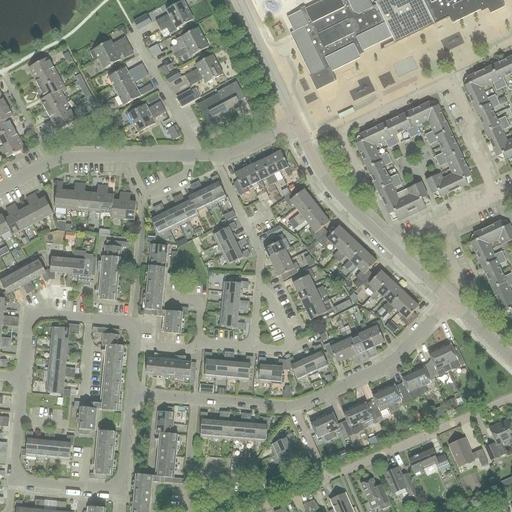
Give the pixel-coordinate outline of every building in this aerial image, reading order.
[(159,26),(189,10),(183,0),(166,10),(169,14),(156,21),(159,26)] [(394,44),(449,18),(452,24),(487,7),(490,14),(505,7),(501,0),(323,0),(305,9),(306,10),(302,12),(301,11),(287,17),(294,32),(290,33),(292,38),(311,76),(310,77),(323,103),(336,97),(334,92),(340,89),(332,72),(361,58),(358,53),(392,37),(395,43),(394,43),(394,44)] [(177,29),(194,20),(189,10),(159,26),(162,31),(174,25),(177,29)] [(147,14),(134,22),(135,23),(139,30),(152,23),(148,15),(147,14)] [(174,54),(203,37),(198,28),(181,37),(183,41),(171,48),(174,54)] [(99,59),(129,43),(125,37),(113,44),(111,40),(90,52),(95,61),(99,59)] [(191,56),(209,47),(203,37),(174,54),(176,59),(189,52),(191,56)] [(131,48),(129,43),(99,59),(104,69),(121,60),(119,55),(131,48)] [(160,44),(151,49),(156,57),(165,52),(160,44)] [(72,58),(69,52),(63,55),(66,61),(72,58)] [(188,81),(218,65),(213,55),(196,64),(198,69),(185,76),(188,81)] [(511,56),(502,61),(509,75),(511,73),(511,56)] [(54,68),(48,57),(29,68),(34,78),(54,68)] [(76,67),(72,58),(66,61),(71,70),(76,67)] [(509,75),(502,61),(491,66),(502,89),(507,86),(503,78),(509,75)] [(114,87),(145,69),(143,64),(128,72),(126,68),(108,77),(114,87)] [(172,64),(166,67),(169,72),(174,69),(172,64)] [(206,84),(223,74),(218,65),(188,81),(191,86),(204,79),(206,84)] [(502,89),(491,66),(481,71),(487,85),(493,83),(497,91),(502,89)] [(40,88),(59,78),(54,68),(34,78),(40,88)] [(148,75),(145,69),(114,87),(119,96),(135,87),(133,83),(148,75)] [(178,69),(165,76),(170,84),(182,77),(178,69)] [(482,88),(487,85),(481,71),(467,78),(470,83),(464,86),(470,100),(484,93),(482,88)] [(65,88),(59,78),(40,88),(45,98),(61,90),(61,91),(65,88)] [(218,92),(218,94),(219,93),(228,112),(241,105),(239,101),(245,98),(236,82),(218,92)] [(141,96),(154,89),(151,84),(138,91),(135,87),(119,96),(124,106),(141,96)] [(66,100),(61,91),(61,90),(45,98),(41,100),(46,111),(66,100)] [(192,91),(177,98),(182,107),(196,100),(192,91)] [(219,93),(218,94),(198,105),(205,119),(204,119),(209,128),(221,122),(218,117),(228,112),(219,93)] [(475,111),(498,100),(495,95),(487,99),(484,93),(470,100),(475,111)] [(156,95),(147,100),(150,104),(159,99),(156,95)] [(505,97),(498,100),(500,105),(507,102),(505,97)] [(96,105),(93,99),(88,101),(91,107),(96,105)] [(52,121),(71,110),(66,100),(46,111),(52,121)] [(500,105),(498,100),(475,111),(480,121),(495,115),(492,109),(500,105)] [(134,123),(163,107),(160,102),(148,109),(145,105),(128,114),(134,123)] [(430,102),(416,109),(422,123),(428,120),(430,126),(444,119),(438,105),(432,108),(430,102)] [(13,116),(7,106),(0,109),(0,122),(8,118),(9,119),(13,116)] [(153,119),(166,113),(163,107),(134,123),(139,133),(156,124),(153,119)] [(422,123),(416,109),(405,114),(416,136),(421,134),(417,125),(422,123)] [(57,131),(77,121),(71,110),(52,121),(57,131)] [(110,110),(104,113),(107,119),(113,115),(110,110)] [(416,136),(405,114),(394,119),(401,133),(407,130),(410,138),(416,136)] [(485,132),(508,122),(505,117),(497,120),(495,115),(480,121),(485,132)] [(0,135),(14,128),(9,119),(8,118),(0,122),(0,135)] [(401,133),(394,119),(383,124),(394,146),(399,144),(395,136),(401,133)] [(449,130),(444,119),(430,126),(433,131),(425,135),(427,140),(449,130)] [(510,127),(508,122),(485,132),(490,143),(505,136),(502,131),(510,127)] [(394,146),(383,124),(373,129),(379,143),(385,140),(389,149),(394,146)] [(173,126),(167,130),(170,135),(176,132),(173,126)] [(0,148),(19,138),(14,128),(0,135),(0,148)] [(374,146),(379,143),(373,129),(359,135),(362,141),(356,144),(362,158),(377,151),(374,146)] [(455,141),(449,130),(427,140),(430,145),(438,142),(440,147),(455,141)] [(511,139),(507,142),(505,136),(490,143),(497,157),(503,154),(505,160),(511,156),(511,139)] [(25,149),(19,138),(0,148),(0,149),(5,159),(25,149)] [(460,152),(455,141),(440,147),(443,153),(435,157),(437,162),(460,152)] [(281,151),(271,155),(279,172),(284,169),(288,177),(292,174),(281,151)] [(367,168),(390,158),(387,153),(379,157),(377,151),(362,158),(367,168)] [(465,162),(460,152),(437,162),(440,167),(448,163),(450,169),(465,162)] [(279,172),(271,155),(262,160),(274,184),(278,181),(274,174),(279,172)] [(392,163),(390,158),(367,168),(372,179),(387,172),(384,167),(392,163)] [(274,184),(262,160),(253,164),(261,181),(266,178),(270,186),(274,184)] [(471,176),(465,162),(450,169),(453,174),(448,177),(454,191),(468,184),(465,179),(471,176)] [(261,181),(253,164),(244,169),(252,185),(257,183),(260,190),(265,188),(261,181)] [(252,185),(244,169),(234,173),(238,181),(234,183),(240,196),(249,192),(247,188),(252,185)] [(377,190),(400,179),(397,174),(389,178),(387,172),(372,179),(377,190)] [(454,191),(448,177),(443,179),(440,174),(426,180),(432,194),(438,191),(441,197),(454,191)] [(226,198),(220,185),(222,184),(217,175),(211,178),(215,185),(213,186),(213,185),(210,184),(208,185),(210,190),(216,203),(226,198)] [(402,185),(400,179),(377,190),(382,201),(397,194),(394,188),(402,185)] [(210,190),(208,185),(207,185),(209,188),(203,190),(199,181),(195,183),(206,208),(216,203),(210,190)] [(67,209),(68,191),(62,191),(63,182),(58,182),(55,208),(67,209)] [(206,208),(195,183),(191,185),(195,194),(189,197),(191,201),(197,212),(206,208)] [(402,192),(397,194),(382,201),(392,222),(398,219),(399,220),(426,207),(425,206),(431,203),(421,183),(402,192)] [(78,210),(81,184),(75,184),(75,192),(68,191),(67,209),(78,210)] [(89,211),(91,194),(85,193),(86,185),(81,184),(78,210),(89,211)] [(101,212),(103,186),(98,186),(97,194),(91,194),(89,211),(101,212)] [(108,187),(103,186),(101,212),(112,213),(113,201),(114,201),(114,196),(108,195),(108,187)] [(287,188),(282,191),(285,198),(290,194),(287,188)] [(297,209),(311,197),(305,189),(298,195),(295,191),(290,194),(285,198),(284,199),(290,207),(293,204),(297,209)] [(123,220),(126,193),(120,193),(120,201),(114,201),(113,201),(112,213),(111,218),(123,220)] [(131,194),(126,193),(123,220),(135,221),(136,203),(130,202),(131,194)] [(36,194),(31,196),(43,219),(54,214),(45,198),(39,201),(36,194)] [(191,201),(186,203),(181,194),(177,196),(189,221),(199,216),(197,212),(191,201)] [(43,219),(31,196),(26,199),(30,206),(25,209),(33,225),(43,219)] [(189,221),(177,196),(173,199),(177,207),(172,210),(179,225),(189,221)] [(297,222),(317,205),(311,197),(297,209),(300,213),(289,222),(292,226),(297,222)] [(33,225),(25,209),(19,212),(15,204),(11,207),(23,230),(33,225)] [(179,225),(172,210),(166,213),(162,204),(158,206),(169,230),(179,225)] [(309,225),(324,213),(317,205),(297,222),(299,225),(306,221),(309,225)] [(169,230),(158,206),(154,208),(158,217),(152,220),(159,235),(169,230)] [(23,230),(11,207),(6,209),(10,217),(5,220),(11,231),(13,236),(23,230)] [(236,217),(233,211),(224,215),(227,221),(236,217)] [(330,222),(324,213),(309,225),(313,229),(309,232),(316,241),(327,232),(323,227),(330,222)] [(5,220),(3,215),(0,216),(0,234),(1,236),(11,231),(5,220)] [(501,221),(487,228),(494,242),(499,239),(502,245),(511,239),(511,230),(509,224),(504,227),(501,221)] [(214,235),(218,245),(234,238),(236,237),(235,234),(232,233),(231,233),(231,232),(237,229),(234,223),(226,227),(227,229),(214,235)] [(335,247),(347,233),(340,226),(331,235),(327,232),(316,241),(325,249),(330,243),(335,247)] [(489,244),(494,242),(487,228),(474,234),(476,240),(471,242),(477,257),(491,250),(489,244)] [(67,232),(66,240),(74,241),(75,233),(67,232)] [(336,259),(355,240),(347,233),(335,247),(339,250),(333,256),(336,259)] [(264,249),(269,258),(286,250),(283,245),(287,243),(283,235),(270,241),(272,245),(264,249)] [(27,237),(22,240),(24,245),(30,242),(27,237)] [(236,243),(234,238),(218,245),(223,255),(241,246),(241,247),(247,243),(245,239),(236,243)] [(349,260),(362,247),(355,240),(336,259),(340,263),(345,257),(349,260)] [(151,245),(150,256),(166,257),(168,246),(151,245)] [(312,254),(317,250),(313,245),(308,249),(312,254)] [(121,258),(122,247),(107,246),(106,246),(104,256),(121,258)] [(242,249),(241,247),(241,246),(223,255),(228,265),(241,259),(242,260),(251,256),(248,250),(241,253),(240,252),(241,251),(242,249)] [(293,247),(286,250),(269,258),(273,268),(290,259),(288,254),(295,251),(293,247)] [(357,267),(369,254),(362,247),(349,260),(344,266),(347,270),(353,264),(357,267)] [(482,267),(504,256),(502,251),(494,255),(491,250),(477,257),(482,267)] [(92,274),(94,255),(86,254),(86,252),(75,251),(74,257),(73,274),(73,277),(75,277),(77,276),(77,275),(79,275),(78,285),(90,286),(91,274),(92,274)] [(372,274),(368,270),(377,261),(369,254),(357,267),(361,271),(355,277),(358,280),(354,284),(358,288),(363,284),(372,274)] [(62,273),(63,256),(52,255),(51,270),(47,270),(50,279),(55,280),(55,273),(57,273),(57,274),(58,276),(62,276),(62,273)] [(45,271),(41,265),(45,262),(42,256),(38,258),(28,263),(36,278),(37,281),(40,279),(41,277),(41,276),(42,275),(45,282),(50,279),(47,270),(45,271)] [(73,274),(74,257),(63,256),(62,273),(68,274),(67,284),(72,284),(73,277),(73,274)] [(116,301),(121,258),(104,256),(100,300),(116,301)] [(165,268),(166,257),(150,256),(149,266),(165,268)] [(507,262),(504,256),(482,267),(487,278),(501,271),(499,265),(507,262)] [(293,264),(290,259),(273,268),(278,277),(286,273),(288,278),(301,272),(296,263),(293,264)] [(307,263),(309,268),(315,265),(313,260),(307,263)] [(36,278),(28,263),(19,269),(32,292),(36,290),(31,281),(36,278)] [(188,313),(189,308),(167,306),(167,311),(161,311),(165,268),(149,266),(145,309),(144,309),(144,314),(154,315),(154,316),(166,317),(165,333),(181,335),(183,313),(188,313)] [(32,292),(19,269),(9,274),(17,289),(18,289),(23,286),(27,295),(32,292)] [(292,283),(297,293),(314,285),(311,280),(315,278),(311,269),(298,275),(300,280),(292,283)] [(377,291),(389,278),(382,271),(376,277),(372,274),(363,284),(368,289),(365,292),(371,297),(377,291)] [(492,289),(511,279),(511,273),(504,277),(501,271),(487,278),(492,289)] [(333,277),(341,284),(344,281),(346,279),(338,272),(333,277)] [(17,289),(9,274),(0,278),(0,279),(6,292),(3,294),(12,301),(15,299),(12,292),(13,291),(13,292),(16,293),(19,291),(18,289),(17,289)] [(384,298),(397,285),(389,278),(377,291),(371,297),(374,300),(380,294),(384,298)] [(511,285),(511,279),(492,289),(497,299),(511,292),(509,287),(511,285)] [(224,282),(223,293),(240,295),(243,296),(243,292),(242,290),(241,290),(241,289),(248,289),(249,283),(241,282),(239,282),(239,284),(224,282)] [(301,302),(325,290),(323,286),(316,290),(314,285),(297,293),(301,302)] [(386,311),(404,292),(397,285),(384,298),(388,302),(383,308),(386,311)] [(336,295),(342,292),(339,286),(333,289),(336,295)] [(327,295),(325,290),(301,302),(306,311),(323,303),(320,298),(327,295)] [(12,301),(3,294),(0,291),(0,309),(4,310),(7,311),(7,307),(5,305),(5,304),(12,304),(12,301)] [(399,312),(412,299),(404,292),(386,311),(389,314),(395,308),(399,312)] [(511,316),(511,294),(511,292),(497,299),(504,313),(509,311),(511,316)] [(240,301),(240,295),(223,293),(222,304),(249,307),(249,302),(240,301)] [(323,303),(306,311),(311,321),(318,317),(321,321),(337,313),(334,307),(330,299),(323,303)] [(419,306),(412,299),(399,312),(403,316),(400,319),(407,326),(417,316),(413,312),(419,306)] [(249,311),(249,307),(222,304),(221,315),(238,317),(238,316),(239,310),(249,311)] [(339,304),(334,307),(337,313),(342,311),(339,304)] [(381,316),(386,311),(383,308),(382,308),(377,313),(381,316)] [(3,316),(4,310),(0,309),(0,320),(13,322),(13,317),(3,316)] [(241,317),(238,316),(238,317),(221,315),(220,326),(235,327),(234,330),(244,330),(245,324),(237,323),(238,321),(239,322),(240,320),(241,317)] [(13,326),(13,322),(0,320),(0,331),(2,332),(3,325),(13,326)] [(381,335),(386,333),(380,320),(371,324),(373,328),(368,330),(375,347),(385,343),(381,335)] [(386,327),(389,329),(394,324),(391,321),(386,327)] [(368,330),(365,323),(360,325),(364,332),(359,335),(366,352),(375,347),(368,330)] [(79,335),(80,326),(68,324),(67,329),(53,328),(52,339),(69,340),(69,341),(71,341),(71,337),(70,336),(69,335),(69,334),(79,335)] [(119,346),(120,335),(119,335),(120,330),(114,330),(114,334),(103,333),(103,345),(108,345),(119,346)] [(366,352),(359,335),(353,337),(350,330),(346,332),(357,356),(366,352)] [(1,338),(2,332),(0,331),(0,342),(11,343),(11,339),(1,338)] [(357,356),(346,332),(342,333),(345,341),(340,343),(348,360),(357,356)] [(68,346),(69,341),(69,340),(52,339),(51,349),(77,352),(78,347),(68,346)] [(11,348),(11,343),(0,342),(0,353),(1,347),(11,348)] [(348,360),(340,343),(335,345),(333,342),(324,346),(330,358),(334,356),(338,364),(348,360)] [(454,352),(450,343),(439,348),(450,371),(454,369),(456,370),(460,368),(460,366),(465,364),(459,349),(454,352)] [(124,346),(119,346),(108,345),(103,404),(91,403),(75,402),(75,407),(81,407),(79,429),(79,434),(90,435),(90,430),(95,431),(97,409),(118,411),(124,346)] [(313,353),(311,354),(310,354),(318,372),(328,368),(323,355),(324,354),(320,345),(314,348),(317,354),(316,355),(315,354),(313,353)] [(310,354),(311,354),(308,348),(303,350),(307,359),(302,361),(309,377),(318,372),(310,354)] [(432,362),(428,364),(434,377),(439,375),(439,376),(441,376),(444,375),(445,374),(445,373),(450,371),(439,348),(428,352),(432,362)] [(77,356),(77,352),(51,349),(50,360),(66,362),(67,356),(77,356)] [(227,379),(230,353),(225,352),(224,362),(218,361),(216,378),(227,379)] [(218,361),(218,359),(215,358),(213,360),(213,361),(211,361),(212,353),(205,353),(204,363),(207,363),(205,377),(216,378),(218,361)] [(239,363),(233,363),(234,353),(230,353),(227,379),(238,380),(239,363)] [(239,361),(239,363),(238,380),(249,381),(250,367),(252,367),(253,357),(247,357),(246,364),(244,364),(244,363),(243,361),(239,361)] [(302,361),(301,359),(298,360),(297,363),(296,364),(293,357),(286,360),(288,370),(293,368),(298,381),(309,377),(302,361)] [(270,383),(272,364),(269,363),(267,365),(267,366),(265,366),(266,358),(259,358),(258,368),(261,368),(259,382),(270,383)] [(195,385),(197,363),(148,359),(147,375),(190,379),(189,384),(195,385)] [(66,368),(66,362),(50,360),(49,371),(75,373),(76,369),(66,368)] [(283,370),(288,370),(286,360),(279,360),(278,367),(277,367),(277,366),(275,364),(272,364),(270,383),(281,384),(283,370)] [(435,379),(434,377),(428,364),(423,366),(412,371),(423,394),(428,392),(425,386),(431,383),(430,382),(435,379)] [(75,378),(75,373),(49,371),(48,382),(64,383),(65,377),(75,378)] [(423,394),(412,371),(401,376),(407,389),(403,391),(408,403),(418,399),(419,396),(423,394)] [(67,383),(64,383),(48,382),(46,393),(61,394),(61,396),(70,397),(71,390),(64,390),(64,388),(65,388),(67,387),(67,383)] [(408,403),(403,391),(398,393),(394,383),(383,388),(393,412),(398,410),(395,403),(401,401),(403,403),(403,405),(408,403)] [(290,387),(286,386),(286,391),(284,390),(283,398),(292,399),(290,387)] [(393,412),(383,388),(372,393),(378,407),(373,409),(380,423),(384,420),(380,410),(386,408),(389,414),(393,412)] [(478,398),(475,391),(463,397),(466,403),(478,398)] [(450,410),(458,407),(455,398),(446,402),(450,410)] [(380,423),(373,409),(369,411),(365,401),(354,406),(364,430),(380,423)] [(364,430),(354,406),(343,411),(347,421),(342,423),(349,437),(354,435),(355,435),(359,433),(359,432),(364,430)] [(158,411),(157,422),(173,424),(174,413),(174,408),(164,407),(163,412),(158,411)] [(444,413),(441,407),(432,412),(435,417),(440,415),(444,413)] [(429,408),(420,412),(425,422),(433,418),(429,408)] [(349,437),(342,423),(338,425),(332,411),(321,416),(332,440),(336,438),(333,431),(339,429),(344,440),(349,438),(349,437)] [(223,439),(225,412),(220,412),(220,421),(214,421),(212,438),(223,439)] [(234,440),(235,423),(229,422),(230,412),(225,412),(223,439),(234,440)] [(214,421),(214,418),(211,418),(209,420),(209,421),(207,420),(208,413),(201,413),(200,422),(202,422),(201,437),(212,438),(214,421)] [(244,441),(247,414),(242,414),(241,423),(235,423),(234,440),(244,441)] [(256,425),(250,424),(251,414),(247,414),(244,441),(255,442),(256,425)] [(332,440),(321,416),(310,421),(318,438),(324,435),(327,442),(332,440)] [(269,428),(270,419),(264,418),(263,425),(261,425),(261,424),(260,422),(256,422),(256,425),(255,442),(266,443),(267,428),(269,428)] [(501,444),(511,438),(511,426),(510,421),(497,427),(497,425),(489,428),(496,443),(485,448),(491,460),(506,454),(501,444)] [(172,435),(172,434),(173,424),(157,422),(156,433),(162,434),(172,435)] [(48,458),(51,432),(46,431),(45,441),(39,441),(37,457),(48,458)] [(112,476),(116,432),(100,431),(96,474),(90,474),(90,479),(106,480),(106,475),(112,476)] [(39,441),(40,438),(36,438),(34,439),(34,440),(33,440),(33,433),(26,432),(26,442),(28,442),(27,450),(26,456),(37,457),(39,441)] [(59,459),(60,443),(54,442),(55,432),(51,432),(48,458),(59,459)] [(271,445),(275,456),(293,448),(292,445),(290,444),(289,444),(288,443),(295,440),(292,433),(283,437),(284,439),(271,445)] [(375,437),(378,443),(386,439),(383,433),(375,437)] [(178,435),(172,434),(172,435),(162,434),(158,476),(136,474),(132,511),(149,511),(152,482),(164,483),(164,482),(185,484),(185,479),(174,478),(178,435)] [(73,446),(74,437),(68,436),(67,443),(65,443),(65,442),(64,440),(61,440),(60,443),(59,459),(70,460),(71,446),(73,446)] [(482,467),(488,464),(482,449),(472,454),(465,439),(449,446),(458,467),(478,458),(482,467)] [(294,462),(303,458),(300,452),(293,454),(293,453),(294,453),(295,450),(293,448),(275,456),(280,466),(277,467),(279,473),(289,469),(286,463),(293,460),(294,462)] [(439,472),(450,467),(445,454),(436,458),(435,454),(433,448),(409,459),(412,466),(411,467),(415,477),(424,473),(422,468),(435,463),(439,472)] [(329,456),(332,462),(339,459),(336,453),(329,456)] [(407,473),(401,475),(398,468),(384,474),(393,493),(395,498),(408,492),(410,498),(417,495),(407,473)] [(496,482),(494,476),(488,479),(491,485),(496,482)] [(381,510),(391,506),(386,494),(381,497),(373,479),(361,484),(369,503),(377,499),(381,510)] [(353,511),(346,495),(331,502),(335,511),(353,511)] [(39,511),(40,500),(36,500),(35,510),(29,509),(28,511),(39,511)] [(50,511),(44,511),(45,501),(40,500),(39,511),(50,511)] [(312,511),(319,511),(314,500),(309,503),(312,511)] [(28,511),(29,509),(29,506),(26,506),(24,508),(24,509),(22,508),(23,501),(16,501),(15,510),(17,511),(28,511)] [(60,511),(62,502),(57,502),(56,511),(50,511),(60,511)] [(105,511),(106,508),(105,508),(106,503),(95,502),(95,507),(90,507),(89,511),(105,511)] [(312,511),(309,503),(303,505),(305,511),(312,511)]
